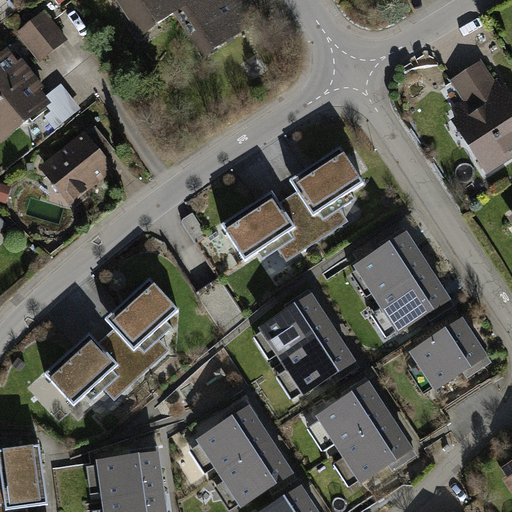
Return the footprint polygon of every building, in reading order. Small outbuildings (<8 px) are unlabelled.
[(114,0),(141,40),(176,17),(204,60),(249,32),(243,21),(257,12),(249,0),(114,0)] [(49,18),(21,38),(44,69),(72,49),(49,18)] [(0,68),(0,122),(45,85),(19,53),(0,68)] [(511,157),(511,104),(483,58),(445,82),(460,106),(443,116),(481,177),(511,157)] [(45,85),(0,122),(0,140),(18,162),(72,117),(45,85)] [(95,137),(47,174),(76,210),(123,172),(95,137)] [(354,155),(299,191),(324,228),(379,192),(354,155)] [(285,199),(230,235),(255,272),(309,236),(285,199)] [(0,263),(12,250),(3,242),(11,233),(0,223),(0,263)] [(393,256),(366,273),(385,304),(439,270),(419,239),(413,242),(410,237),(389,250),(393,256)] [(463,308),(439,270),(385,304),(409,342),(463,308)] [(166,287),(118,327),(145,359),(193,319),(166,287)] [(295,320),(272,335),(292,367),(345,334),(320,293),(290,312),(295,320)] [(474,326),(421,362),(446,399),(499,363),(474,326)] [(345,334),(292,367),(314,402),(367,368),(345,334)] [(104,339),(56,379),(83,411),(131,371),(104,339)] [(351,456),(401,423),(373,381),(323,414),(351,456)] [(214,476),(273,437),(252,404),(192,442),(214,476)] [(424,456),(401,423),(351,456),(373,491),(424,456)] [(273,437),(214,476),(237,511),(296,473),(273,437)] [(52,451),(0,456),(0,462),(5,511),(16,511),(59,507),(52,451)] [(84,459),(93,511),(104,511),(95,457),(84,459)] [(163,460),(104,468),(110,505),(168,496),(163,460)] [(327,511),(313,490),(280,511),(327,511)] [(170,511),(168,496),(110,505),(110,511),(170,511)]
